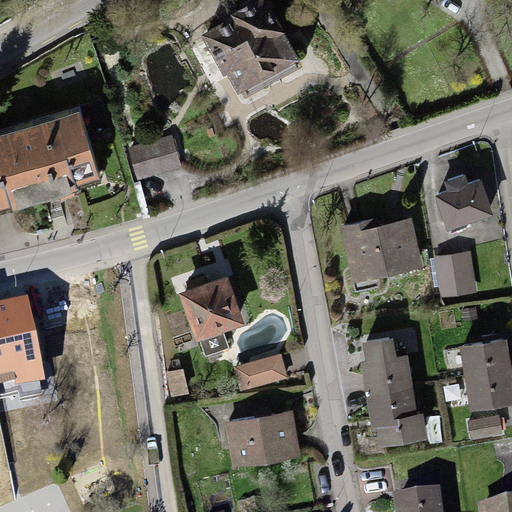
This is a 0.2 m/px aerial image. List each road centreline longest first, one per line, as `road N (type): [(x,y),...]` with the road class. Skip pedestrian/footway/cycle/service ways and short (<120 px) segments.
road 1 (residential): [(288,187),(347,511)]
road 2 (tertiary): [(0,274),(288,187)]
road 3 (tertiary): [(288,187),(495,116)]
